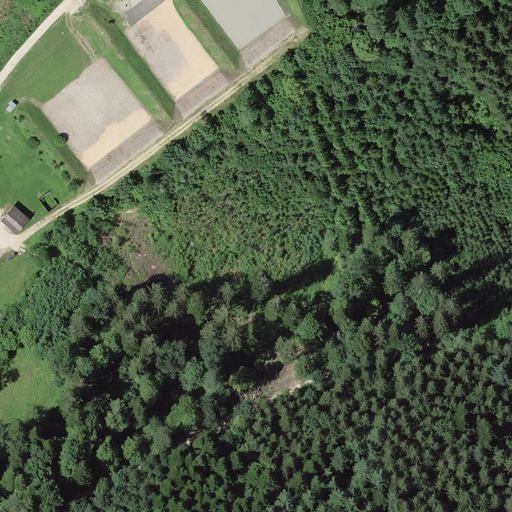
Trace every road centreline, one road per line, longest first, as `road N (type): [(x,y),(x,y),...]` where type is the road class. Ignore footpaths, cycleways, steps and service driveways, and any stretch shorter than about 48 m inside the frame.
road 1 (track): [(511,329),(383,349),(232,398),(48,511)]
road 2 (track): [(0,226),(12,241),(108,182),(305,34)]
